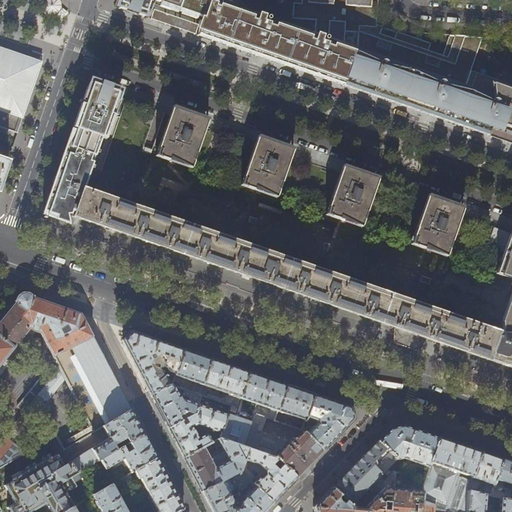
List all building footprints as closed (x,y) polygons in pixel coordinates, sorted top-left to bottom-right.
[(42,11),(48,15),(57,15),(62,19),(67,14),(61,9),(61,0),(60,0),(43,0),(42,2),(42,11)] [(117,0),(115,6),(132,12),(148,18),(152,4),(163,8),(178,13),(182,0),(117,0)] [(260,57),(291,67),(324,79),(342,85),(356,46),(315,32),(244,7),(246,0),(182,0),(178,13),(181,14),(187,16),(202,22),(197,35),(213,40),(260,57)] [(300,12),(301,1),(293,0),(292,16),(317,18),(318,13),(300,12)] [(316,21),(315,32),(356,46),(466,84),(471,70),(482,37),(462,35),(448,34),(441,56),(436,70),(422,65),(427,51),(429,44),(419,40),(420,38),(410,37),(403,34),(404,31),(395,31),(393,39),(388,53),(374,48),(378,34),(381,27),(376,25),(377,0),(301,0),(301,1),(300,12),(318,13),(317,18),(317,21),(316,21)] [(198,24),(154,9),(151,19),(195,33),(198,24)] [(393,39),(378,34),(374,48),(388,53),(393,39)] [(495,79),(471,70),(466,84),(356,46),(342,85),(357,90),(388,101),(419,112),(453,124),(495,138),(511,144),(511,84),(503,81),(500,80),(495,79)] [(441,56),(427,51),(422,65),(436,70),(441,56)] [(29,62),(0,52),(0,128),(18,135),(40,71),(42,67),(29,62)] [(511,75),(505,73),(503,81),(511,84),(511,75)] [(104,82),(91,78),(90,77),(84,95),(76,118),(68,138),(61,160),(54,179),(44,206),(41,214),(43,215),(44,212),(56,216),(55,219),(58,220),(67,224),(70,217),(72,211),(74,211),(72,218),(75,219),(75,216),(99,225),(153,243),(187,255),(236,272),(288,290),(358,314),(394,327),(427,338),(443,344),(511,368),(511,226),(510,232),(503,252),(495,274),(511,279),(508,290),(511,291),(511,296),(504,318),(494,315),(493,318),(502,322),(496,332),(83,190),(93,163),(89,161),(92,155),(94,156),(101,137),(106,139),(123,89),(106,83),(104,83),(104,82)] [(191,168),(209,118),(193,113),(173,106),(156,156),(191,168)] [(276,198),(293,147),(268,139),(258,135),(241,186),(276,198)] [(8,164),(0,160),(0,188),(4,178),(8,164)] [(361,227),(378,177),(360,171),(343,164),(325,215),(361,227)] [(172,189),(165,187),(162,196),(162,199),(163,200),(165,201),(166,201),(167,200),(169,199),(172,189)] [(446,257),(463,206),(445,200),(428,194),(410,245),(446,257)] [(256,219),(249,217),(245,229),(252,232),(256,219)] [(503,252),(510,232),(500,229),(493,226),(487,247),(503,252)] [(329,245),(324,243),(320,255),(326,257),(327,252),(326,252),(329,245)] [(430,279),(421,276),(417,286),(418,287),(419,289),(419,290),(421,290),(423,289),(424,288),(426,284),(428,285),(430,279)] [(103,427),(131,410),(126,401),(106,363),(85,323),(80,314),(23,294),(12,307),(0,321),(0,364),(30,328),(33,330),(40,333),(60,370),(49,382),(41,375),(16,407),(23,413),(0,440),(0,459),(13,443),(12,442),(64,379),(91,428),(86,431),(88,435),(103,427)] [(417,351),(427,338),(394,327),(393,343),(417,351)] [(168,372),(175,374),(184,350),(158,341),(131,331),(123,341),(135,365),(151,395),(170,385),(171,385),(173,380),(167,381),(160,369),(162,367),(168,372)] [(196,354),(184,350),(175,374),(174,376),(194,383),(191,392),(199,395),(211,359),(196,354)] [(229,365),(211,359),(199,395),(200,395),(205,397),(209,388),(223,393),(221,399),(208,394),(206,397),(236,408),(241,396),(249,372),(229,365)] [(306,418),(314,395),(299,390),(270,380),(249,372),(241,396),(306,418)] [(200,395),(199,395),(191,392),(184,390),(182,395),(189,398),(188,402),(182,400),(182,402),(180,402),(172,386),(171,385),(170,385),(151,395),(158,408),(168,428),(181,421),(178,416),(186,412),(193,414),(194,414),(197,405),(200,395)] [(314,395),(306,418),(316,421),(316,424),(308,433),(306,431),(306,429),(307,427),(304,425),(302,431),(303,432),(322,451),(337,436),(353,420),(351,407),(332,401),(314,395)] [(194,414),(193,414),(181,421),(168,428),(174,439),(184,458),(203,448),(211,443),(207,435),(204,435),(198,439),(192,427),(197,424),(221,433),(227,415),(197,405),(194,414)] [(137,422),(131,410),(103,427),(109,438),(92,449),(91,450),(73,461),(66,449),(64,450),(55,435),(0,468),(0,488),(0,489),(0,488),(0,509),(1,511),(0,511),(64,511),(73,507),(92,496),(93,495),(80,472),(100,460),(119,449),(117,445),(125,439),(127,444),(129,443),(143,434),(137,422)] [(262,424),(264,417),(254,414),(242,447),(248,449),(277,459),(283,465),(297,478),(309,465),(322,451),(303,432),(296,439),(279,433),(275,443),(251,435),(254,426),(262,424)] [(390,429),(378,441),(397,460),(403,458),(428,467),(438,438),(417,431),(402,426),(390,429)] [(149,445),(143,434),(129,443),(133,450),(126,454),(122,447),(119,449),(100,460),(105,470),(124,460),(131,473),(134,471),(156,458),(149,445)] [(458,445),(438,438),(428,467),(423,482),(422,491),(420,511),(466,511),(467,511),(468,492),(468,491),(471,482),(458,477),(459,473),(472,478),(481,453),(458,445)] [(242,447),(219,439),(218,440),(224,451),(209,460),(203,448),(184,458),(192,474),(202,492),(223,481),(228,478),(240,472),(248,449),(242,447)] [(397,460),(378,441),(370,449),(347,473),(332,488),(341,496),(346,501),(351,506),(353,505),(360,506),(383,482),(393,471),(392,465),(397,460)] [(272,465),(277,459),(248,449),(240,472),(250,481),(253,477),(246,469),(247,466),(247,465),(248,461),(258,465),(265,472),(266,475),(261,480),(259,478),(253,484),(256,487),(272,503),(284,491),(297,478),(283,465),(277,470),(272,465)] [(481,453),(472,478),(471,482),(468,491),(468,492),(486,495),(490,496),(502,460),(491,456),(481,453)] [(167,480),(156,458),(134,471),(139,480),(140,479),(157,511),(178,511),(183,510),(167,480)] [(392,465),(393,471),(399,474),(402,465),(397,460),(392,465)] [(511,463),(502,460),(490,496),(501,499),(511,501),(511,491),(502,488),(504,483),(511,485),(511,463)] [(240,472),(228,478),(234,490),(238,490),(240,472)] [(250,481),(240,472),(238,490),(243,491),(251,482),(250,481)] [(119,485),(123,487),(130,482),(131,479),(129,474),(117,481),(119,485)] [(223,481),(202,492),(211,509),(212,511),(234,511),(236,508),(233,507),(231,504),(232,501),(230,497),(231,496),(233,495),(231,492),(229,493),(223,481)] [(383,482),(360,506),(353,505),(351,506),(350,511),(420,511),(422,491),(383,488),(383,482)] [(126,511),(111,484),(93,495),(92,496),(95,502),(99,510),(100,510),(100,511),(126,511)] [(263,511),(272,503),(256,487),(246,496),(244,495),(243,497),(244,498),(244,499),(245,499),(242,503),(242,506),(240,508),(236,508),(234,511),(263,511)] [(338,498),(341,496),(332,488),(323,498),(313,507),(315,511),(350,511),(351,506),(346,501),(343,504),(340,501),(338,498)] [(511,511),(511,501),(501,499),(499,511),(484,511),(486,495),(468,492),(467,511),(472,511),(511,511)]
